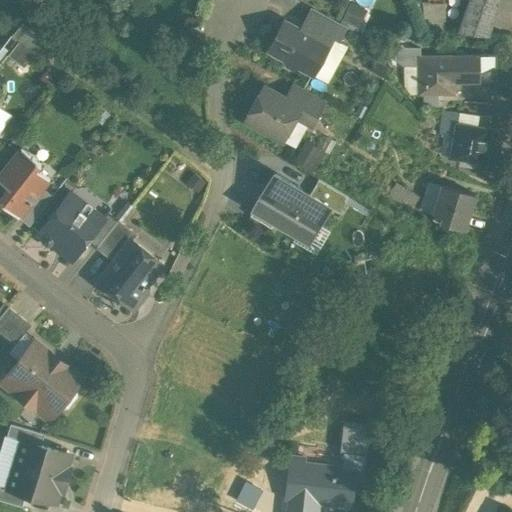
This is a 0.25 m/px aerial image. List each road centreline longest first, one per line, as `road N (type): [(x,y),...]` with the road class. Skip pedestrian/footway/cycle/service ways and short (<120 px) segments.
road 1 (residential): [(230,9),(215,53),(219,186),(133,358)]
road 2 (residential): [(413,511),(511,263)]
road 3 (residential): [(133,358),(0,254)]
road 4 (residential): [(98,511),(136,386),(133,358)]
